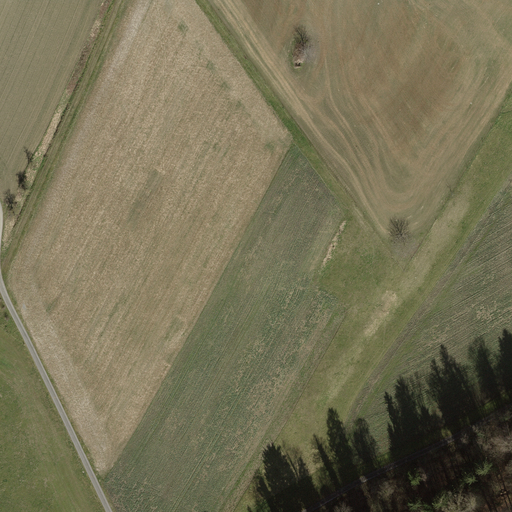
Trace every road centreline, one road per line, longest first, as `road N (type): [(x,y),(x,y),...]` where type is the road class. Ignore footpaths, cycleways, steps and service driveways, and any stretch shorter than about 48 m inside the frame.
road 1 (track): [(0,279),(122,0)]
road 2 (track): [(108,511),(0,279)]
road 3 (track): [(511,405),(306,511)]
